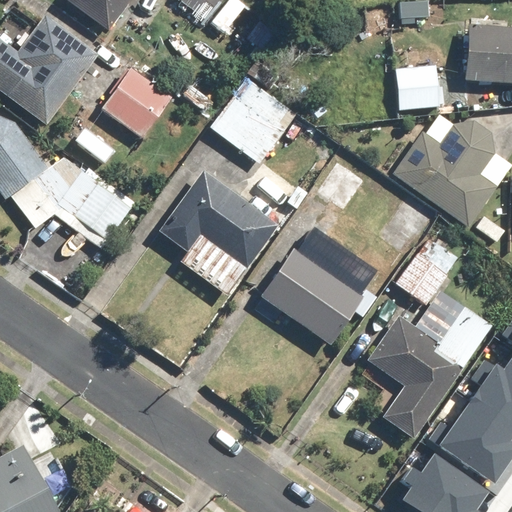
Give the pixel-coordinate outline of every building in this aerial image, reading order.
[(63,0),(106,29),(125,0),(63,0)] [(219,0),(172,0),(171,2),(205,23),(219,0)] [(243,5),(236,0),(227,0),(212,22),(224,31),(243,5)] [(0,43),(0,93),(44,127),(69,93),(97,55),(47,18),(18,57),(0,43)] [(511,24),(466,21),(461,80),(511,83),(511,24)] [(391,71),(397,110),(436,104),(430,65),(391,71)] [(107,110),(141,131),(162,98),(128,77),(107,110)] [(289,111),(247,82),(216,127),(259,156),(289,111)] [(396,174),(470,226),(498,187),(477,172),(499,140),(464,115),(455,128),(438,116),(396,174)] [(0,190),(6,198),(45,167),(10,123),(0,119),(0,190)] [(113,147),(84,127),(74,141),(103,161),(113,147)] [(338,164),(319,189),(341,206),(360,181),(338,164)] [(126,203),(76,168),(46,212),(96,246),(126,203)] [(185,251),(199,231),(243,263),(272,224),(201,174),(173,213),(160,234),(185,251)] [(407,208),(430,224),(438,212),(411,193),(403,205),(407,208)] [(407,208),(397,224),(420,240),(430,224),(407,208)] [(291,254),(263,296),(327,338),(355,296),(291,254)] [(416,254),(395,283),(424,304),(445,275),(416,254)] [(511,313),(501,329),(511,336),(511,313)] [(411,432),(431,401),(459,358),(398,319),(370,362),(405,384),(385,416),(411,432)] [(491,359),(435,440),(491,478),(511,447),(511,440),(508,437),(511,430),(511,355),(506,351),(498,363),(491,359)] [(431,454),(401,496),(423,511),(482,511),(483,511),(471,503),(481,490),(431,454)] [(0,481),(0,511),(58,511),(32,464),(0,481)]
